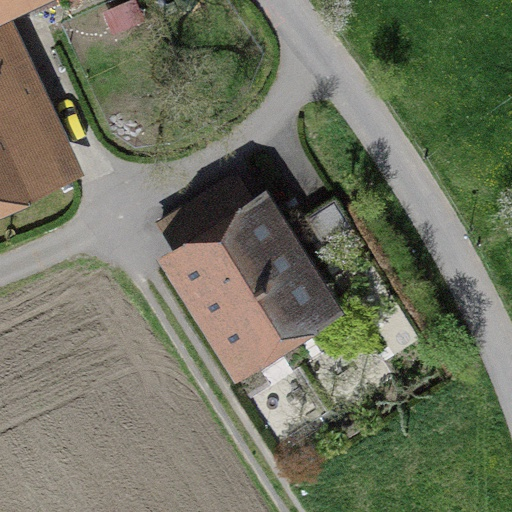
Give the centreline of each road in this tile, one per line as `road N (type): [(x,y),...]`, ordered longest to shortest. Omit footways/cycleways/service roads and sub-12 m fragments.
road 1 (track): [(294,511),(145,273),(43,41)]
road 2 (unclassified): [(511,379),(448,240),(276,0)]
